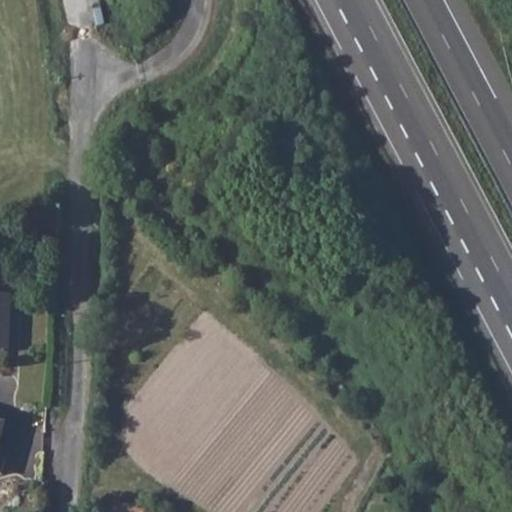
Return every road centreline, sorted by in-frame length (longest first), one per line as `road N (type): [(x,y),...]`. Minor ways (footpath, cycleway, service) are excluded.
road 1 (unclassified): [(88,76),(65,511)]
road 2 (motorway): [(352,0),(511,302)]
road 3 (motorway): [(511,165),(424,0)]
road 4 (unclassified): [(88,76),(145,73),(181,46),(195,0)]
